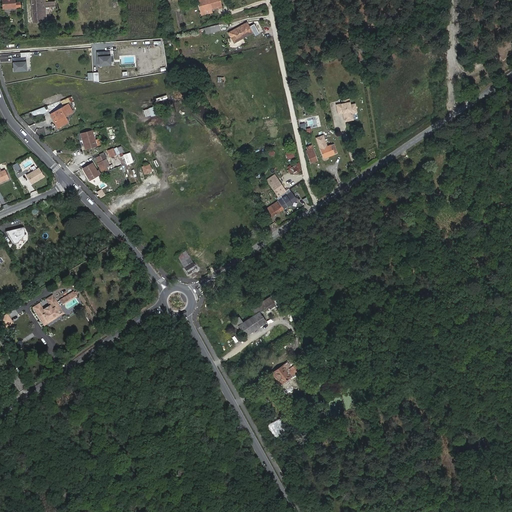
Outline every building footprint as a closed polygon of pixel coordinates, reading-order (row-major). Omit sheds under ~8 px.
[(198,16),(210,13),(216,11),(216,12),(220,11),(217,0),(208,0),(195,4),(198,16)] [(44,10),(43,4),(30,5),(31,24),(45,23),(44,10)] [(246,22),(229,32),(232,37),(234,36),(236,40),(251,31),(246,22)] [(204,32),(205,35),(220,31),(218,25),(204,29),(204,32)] [(108,51),(98,52),(98,64),(109,63),(108,51)] [(26,56),(11,58),(12,72),(27,71),(26,56)] [(349,102),(336,106),(338,114),(342,113),(345,122),(355,119),(353,114),(357,113),(355,103),(349,102)] [(64,105),(51,113),(56,120),(51,122),(54,127),(64,122),(61,117),(68,112),(64,105)] [(45,113),(43,107),(29,112),(31,116),(38,114),(42,114),(45,113)] [(56,120),(51,113),(47,115),(51,122),(56,120)] [(95,146),(92,133),(81,137),(84,149),(95,146)] [(318,145),(323,158),(335,153),(331,144),(325,147),(323,143),(318,145)] [(315,160),(309,146),(304,148),(306,151),(304,151),(309,163),(315,160)] [(111,150),(104,152),(108,160),(116,155),(114,150),(112,151),(111,150)] [(125,165),(133,163),(130,152),(122,154),(125,165)] [(278,158),(280,163),(291,157),(289,153),(278,158)] [(0,158),(4,165),(9,162),(5,155),(0,157),(0,158)] [(102,156),(98,158),(101,163),(96,165),(100,173),(107,170),(106,168),(108,166),(102,156)] [(298,170),(297,162),(285,170),(288,174),(290,172),(291,175),(298,170)] [(149,163),(140,166),(143,174),(151,172),(149,163)] [(82,169),(89,180),(99,174),(97,170),(95,171),(91,164),(82,169)] [(0,181),(9,177),(5,168),(1,170),(0,168),(0,181)] [(38,168),(26,175),(31,183),(43,176),(38,168)] [(273,176),(265,181),(276,197),(284,192),(273,176)] [(284,192),(276,197),(275,198),(276,201),(289,192),(287,190),(284,192)] [(276,201),(282,209),(295,200),(289,192),(276,201)] [(269,218),(282,209),(276,201),(263,210),(269,218)] [(17,230),(8,232),(9,236),(14,245),(17,244),(24,237),(25,228),(20,229),(20,230),(17,231),(17,230)] [(212,263),(215,262),(210,252),(206,254),(212,263)] [(184,269),(187,275),(197,270),(193,264),(184,269)] [(184,269),(180,271),(186,280),(189,278),(184,269)] [(200,270),(189,275),(191,279),(202,274),(200,270)] [(63,306),(77,298),(75,295),(72,297),(70,295),(60,301),(63,306)] [(33,309),(42,324),(46,321),(48,324),(60,316),(58,314),(62,311),(53,297),(47,301),(51,307),(49,308),(46,310),(44,311),(40,305),(33,309)] [(269,298),(262,302),(266,308),(268,311),(275,306),(269,298)] [(255,316),(243,324),(239,318),(232,323),(235,329),(238,327),(245,337),(267,323),(260,312),(266,308),(262,302),(251,310),(255,316)] [(42,324),(45,327),(65,315),(62,311),(58,314),(60,316),(48,324),(46,321),(42,324)] [(272,373),(280,384),(295,374),(299,371),(295,365),(289,369),(287,370),(286,369),(288,368),(290,366),(287,363),(272,373)] [(281,419),(269,424),(275,437),(286,431),(281,419)]
